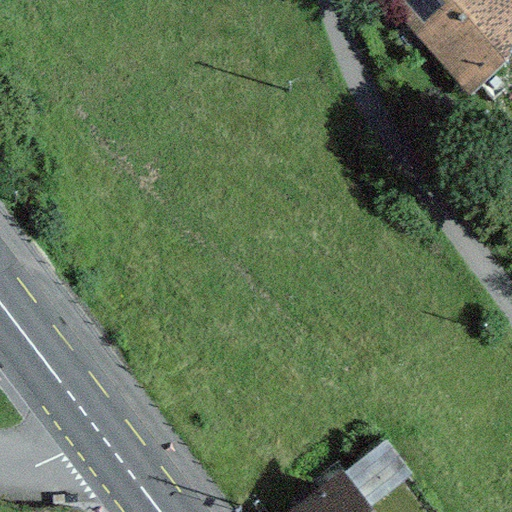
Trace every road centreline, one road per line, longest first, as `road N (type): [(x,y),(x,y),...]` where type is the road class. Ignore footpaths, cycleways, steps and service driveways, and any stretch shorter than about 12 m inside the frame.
road 1 (residential): [(332,0),(354,72),(404,160),(511,300)]
road 2 (primary): [(0,301),(160,511)]
